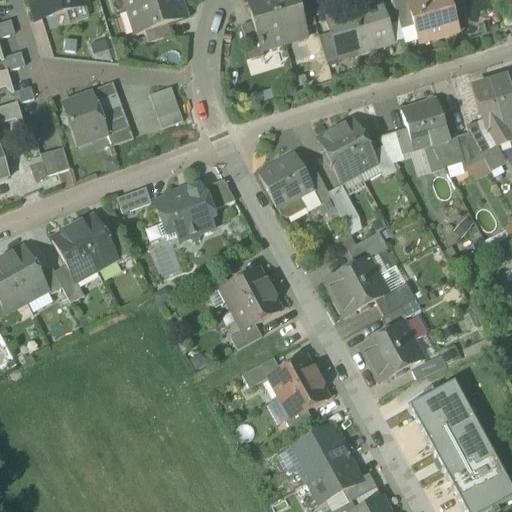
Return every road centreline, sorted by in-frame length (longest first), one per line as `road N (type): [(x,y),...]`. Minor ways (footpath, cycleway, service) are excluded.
road 1 (residential): [(223,139),(423,511)]
road 2 (unclassified): [(223,139),(511,50)]
road 3 (residential): [(9,0),(35,73),(205,83)]
road 4 (unclassified): [(0,224),(223,139)]
